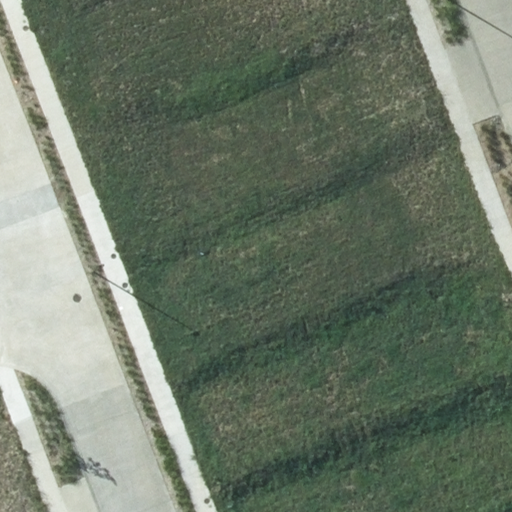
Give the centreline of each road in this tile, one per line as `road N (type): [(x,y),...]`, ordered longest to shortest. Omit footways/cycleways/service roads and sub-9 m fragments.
road 1 (residential): [(52,296),(133,511)]
road 2 (residential): [(0,150),(52,296)]
